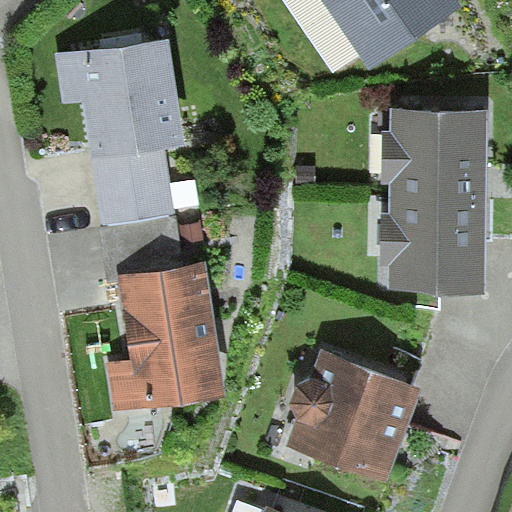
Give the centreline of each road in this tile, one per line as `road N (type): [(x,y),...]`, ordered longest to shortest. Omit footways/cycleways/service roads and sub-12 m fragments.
road 1 (residential): [(0,129),(68,511)]
road 2 (residential): [(467,511),(511,384)]
